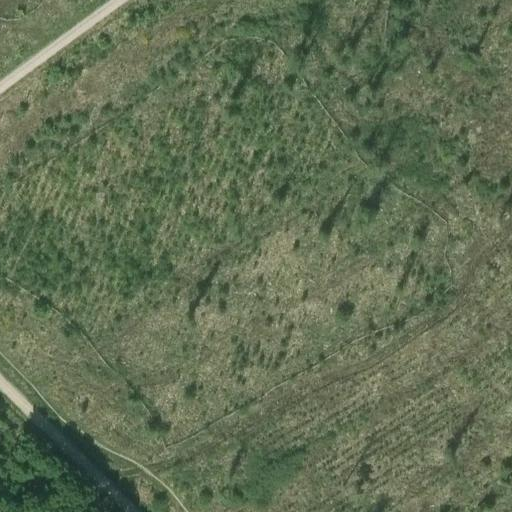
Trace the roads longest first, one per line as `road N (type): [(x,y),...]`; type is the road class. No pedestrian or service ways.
road 1 (track): [(133,511),(0,383)]
road 2 (track): [(0,89),(120,0)]
